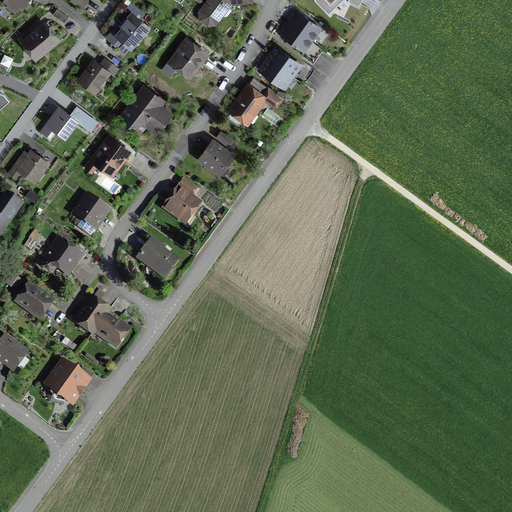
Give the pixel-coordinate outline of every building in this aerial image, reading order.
[(27,0),(7,0),(6,2),(8,4),(6,7),(15,13),(20,7),(21,8),(27,0)] [(83,0),(70,0),(69,2),(82,10),(87,2),(83,0)] [(250,1),(249,0),(208,0),(200,12),(200,13),(201,19),(201,20),(207,25),(208,24),(214,23),(218,18),(217,12),(224,3),(230,3),(230,4),(250,1)] [(315,0),(326,11),(338,0),(315,0)] [(64,24),(68,18),(56,10),(52,15),(64,24)] [(303,51),(311,40),(319,29),(295,12),(290,19),(287,23),(285,25),(279,33),(303,51)] [(147,29),(131,15),(121,26),(123,28),(118,34),(113,29),(104,39),(109,44),(117,36),(130,48),(147,29)] [(35,60),(58,41),(52,34),(44,25),(22,43),(35,60)] [(181,68),(190,74),(205,54),(187,40),(185,44),(182,44),(181,45),(180,47),(181,49),(170,64),(179,71),(181,68)] [(275,48),(271,54),(265,63),(259,70),(283,88),(299,66),(275,48)] [(94,61),(78,82),(95,95),(98,91),(96,90),(109,72),(113,75),(118,69),(104,59),(99,65),(94,61)] [(264,99),(247,86),(230,111),(231,112),(227,118),(238,126),(243,120),(247,123),(264,99)] [(143,89),(121,118),(139,132),(145,124),(155,132),(169,114),(156,105),(159,101),(143,89)] [(0,108),(8,102),(3,95),(0,94),(0,108)] [(52,116),(52,117),(46,124),(63,137),(76,121),(59,108),(56,112),(55,112),(52,116)] [(232,141),(220,132),(216,138),(228,147),(232,141)] [(122,160),(128,152),(109,138),(93,161),(111,174),(118,166),(119,167),(123,161),(122,160)] [(213,143),(200,160),(222,176),(228,168),(224,165),(231,156),(213,143)] [(23,162),(19,158),(13,167),(34,182),(47,163),(31,151),(23,162)] [(195,189),(183,181),(179,187),(191,195),(195,189)] [(173,196),(165,208),(181,220),(187,211),(191,214),(198,204),(180,191),(175,198),(173,196)] [(22,204),(6,192),(0,200),(0,231),(1,232),(22,204)] [(29,193),(25,198),(34,205),(38,200),(29,193)] [(77,227),(89,237),(108,211),(88,196),(77,211),(84,217),(82,219),(83,219),(77,227)] [(67,274),(80,257),(58,240),(41,263),(42,267),(49,272),(52,271),(56,266),(67,274)] [(152,265),(149,268),(164,279),(176,261),(160,249),(161,247),(152,240),(140,256),(152,265)] [(38,292),(37,293),(29,287),(17,302),(28,310),(30,310),(40,317),(51,302),(38,292)] [(86,309),(85,309),(76,321),(82,326),(84,325),(93,332),(94,331),(95,329),(104,336),(104,338),(115,346),(126,330),(120,325),(118,324),(118,323),(106,315),(108,312),(92,301),(89,306),(86,309)] [(4,337),(0,342),(0,361),(12,370),(24,352),(4,337)] [(65,400),(72,405),(89,381),(75,372),(76,369),(69,367),(62,362),(45,385),(52,390),(50,392),(55,400),(63,402),(65,400)]
